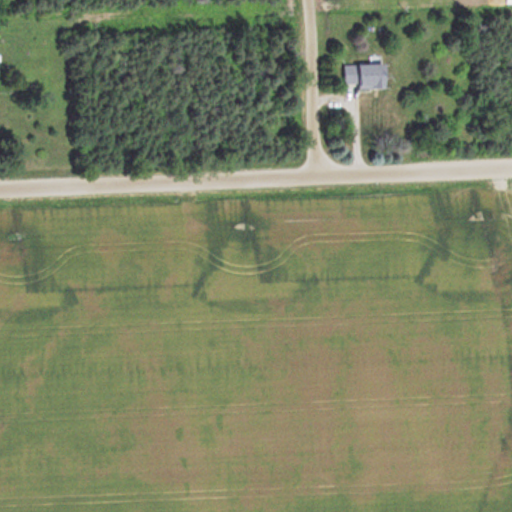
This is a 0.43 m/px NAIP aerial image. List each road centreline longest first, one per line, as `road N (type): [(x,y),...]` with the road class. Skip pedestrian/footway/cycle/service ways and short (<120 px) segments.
road 1 (residential): [(0,189),(511,166)]
road 2 (residential): [(309,174),(303,0)]
